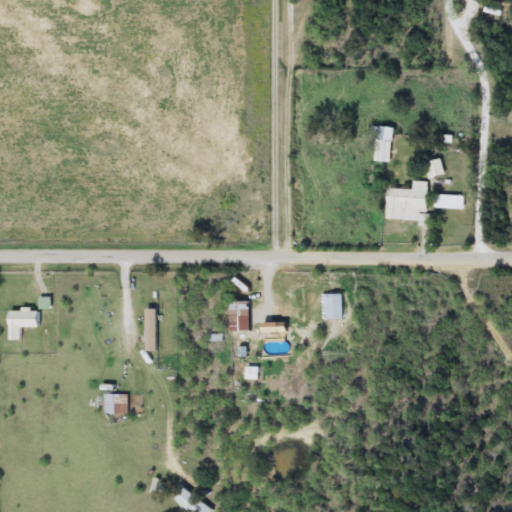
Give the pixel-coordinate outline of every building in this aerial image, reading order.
[(336,123),(336,149),(317,149),(317,123),(336,123)] [(379,162),(379,127),(393,127),(393,162),(379,162)] [(444,175),(430,177),(428,163),(442,161),(444,175)] [(388,189),(414,190),(414,181),(430,182),(429,223),(388,222),(388,189)] [(325,295),(344,295),(344,319),(325,319),(325,295)] [(233,342),(233,301),(253,301),(253,332),(267,332),(267,342),(233,342)] [(160,352),(149,352),(148,309),(160,309),(160,352)] [(42,311),(42,328),(24,327),(24,341),(12,341),(13,310),(42,311)] [(283,366),(302,366),(302,399),(283,399),(283,366)] [(107,415),(107,394),(130,394),(130,415),(107,415)]
